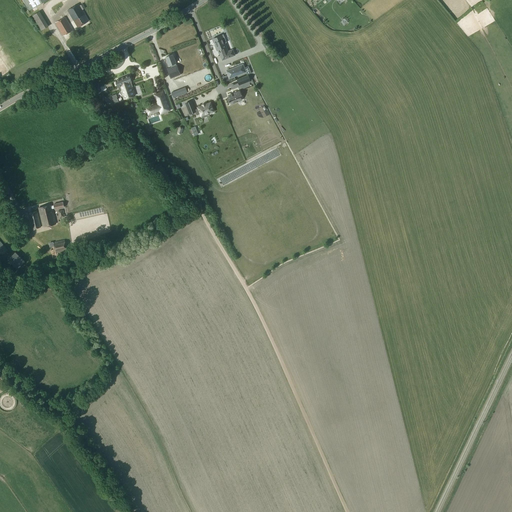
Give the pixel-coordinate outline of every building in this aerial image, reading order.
[(22,0),(29,10),(46,0),(22,0)] [(350,0),(348,2),(347,0),(336,8),(346,21),(349,19),(350,20),(361,12),(352,0),(350,0)] [(78,4),(67,10),(77,28),(88,21),(82,10),(85,8),(83,4),(79,6),(78,4)] [(91,7),(85,11),(89,17),(95,14),(91,7)] [(45,13),(48,17),(54,13),(51,9),(45,13)] [(39,12),(32,16),(41,30),(48,26),(39,12)] [(65,17),(55,23),(63,36),(73,31),(65,17)] [(221,35),(212,39),(217,50),(218,50),(220,55),(226,53),(228,58),(235,55),(232,49),(227,51),(226,47),(224,43),(226,42),(226,41),(225,38),(223,39),(221,35)] [(172,55),(165,57),(169,66),(170,65),(171,68),(167,69),(171,79),(180,75),(176,65),(176,66),(175,63),(176,63),(172,55)] [(265,71),(262,62),(256,64),(259,73),(265,71)] [(246,72),(243,65),(226,71),(229,78),(246,72)] [(129,75),(115,81),(119,92),(120,91),(123,101),(136,95),(130,78),(130,77),(130,76),(129,76),(129,75)] [(251,81),(248,75),(238,79),(240,85),(251,81)] [(169,110),(166,101),(163,91),(154,94),(158,104),(152,106),(154,112),(160,110),(160,113),(169,110)] [(240,98),(242,97),(239,91),(228,96),(229,98),(228,98),(230,104),(241,100),(240,98)] [(141,110),(139,101),(133,102),(135,112),(141,110)] [(213,111),(210,103),(197,108),(198,109),(195,110),(191,101),(185,103),(189,114),(195,112),(196,115),(200,114),(200,115),(206,113),(206,114),(213,111)] [(241,180),(285,157),(277,142),(276,142),(225,168),(223,164),(213,169),(215,173),(223,169),(219,178),(218,178),(234,209),(241,213),(242,211),(246,209),(244,209),(246,205),(295,180),(290,172),(281,177),(288,160),(275,167),(278,173),(275,177),(267,173),(268,171),(265,172),(243,184),(241,180)] [(285,213),(305,201),(297,186),(292,186),(285,190),(285,207),(285,210),(283,206),(283,209),(279,209),(275,209),(270,212),(270,210),(267,205),(267,213),(261,213),(261,216),(246,224),(250,231),(285,212),(285,213)] [(51,205),(38,208),(43,227),(55,224),(52,209),(54,208),(54,209),(64,207),(62,202),(53,204),(53,205),(51,206),(51,205)] [(36,211),(28,213),(32,229),(40,227),(36,211)] [(257,235),(252,239),(254,244),(260,240),(257,235)] [(64,240),(53,242),(55,253),(67,251),(64,240)] [(15,252),(7,259),(16,268),(24,260),(15,252)]
